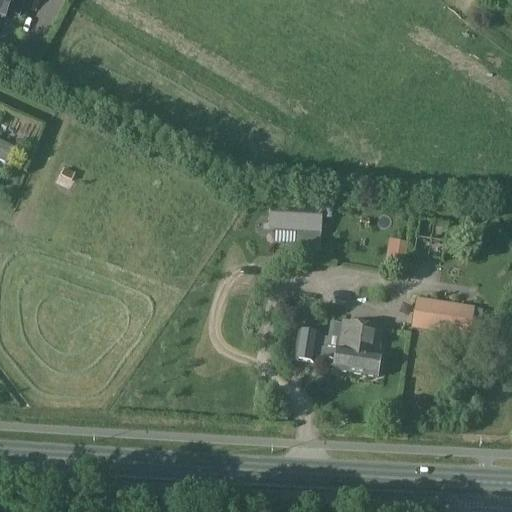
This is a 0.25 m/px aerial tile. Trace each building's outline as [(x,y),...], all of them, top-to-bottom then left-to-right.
[(0,0),(0,19),(5,21),(7,15),(19,20),(26,0),(0,0)] [(0,144),(0,162),(4,164),(12,151),(0,144)] [(272,203),(268,231),(283,233),(282,235),(287,236),(288,234),(295,235),(293,251),(311,254),(318,211),(272,203)] [(369,222),(361,221),(359,228),(368,229),(369,222)] [(395,243),(391,266),(402,268),(407,245),(395,243)] [(416,303),(412,329),(469,338),(473,312),(416,303)] [(298,334),(294,362),(312,365),(313,357),(335,360),(333,372),(380,380),(383,360),(377,359),(381,331),(342,325),(342,327),(338,352),(338,353),(336,352),(336,354),(314,350),(316,337),(298,334)]
